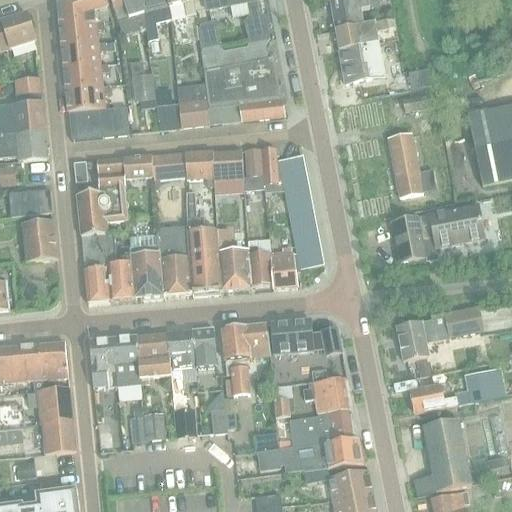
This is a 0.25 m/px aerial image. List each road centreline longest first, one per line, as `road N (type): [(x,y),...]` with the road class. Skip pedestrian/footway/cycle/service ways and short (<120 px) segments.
road 1 (residential): [(73,324),(353,299)]
road 2 (residential): [(60,159),(320,135)]
road 3 (residential): [(396,511),(353,299)]
road 4 (residential): [(91,511),(73,324)]
road 5 (residential): [(353,299),(320,135)]
road 6 (residential): [(73,324),(60,159)]
road 7 (residential): [(60,159),(42,0)]
road 8 (residential): [(320,135),(292,0)]
